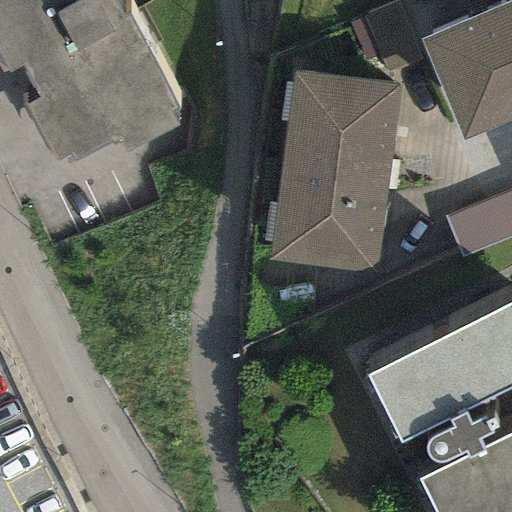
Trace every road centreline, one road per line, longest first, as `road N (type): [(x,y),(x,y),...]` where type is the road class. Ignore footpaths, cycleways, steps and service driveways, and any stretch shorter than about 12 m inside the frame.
road 1 (residential): [(234,511),(203,428),(198,354),(212,278),(227,0)]
road 2 (residential): [(150,511),(0,228)]
